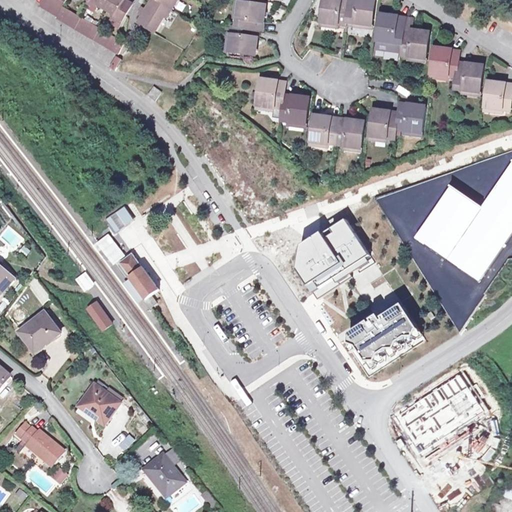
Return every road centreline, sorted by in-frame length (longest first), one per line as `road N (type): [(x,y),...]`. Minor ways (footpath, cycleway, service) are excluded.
road 1 (unclassified): [(9,8),(118,84),(178,138),(363,409)]
road 2 (unclassified): [(363,409),(511,309)]
road 3 (residential): [(0,358),(47,396),(95,472)]
road 4 (residential): [(343,84),(336,92),(286,61),(283,37),(303,0)]
road 5 (unclassified): [(363,409),(429,511)]
